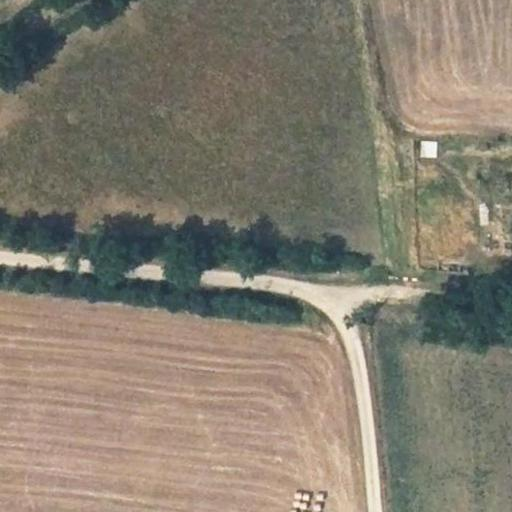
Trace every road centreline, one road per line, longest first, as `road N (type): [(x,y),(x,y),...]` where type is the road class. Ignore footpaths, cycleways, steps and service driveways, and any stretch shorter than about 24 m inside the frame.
road 1 (unclassified): [(0,251),(317,294)]
road 2 (track): [(317,294),(341,315),(350,349),(372,511)]
